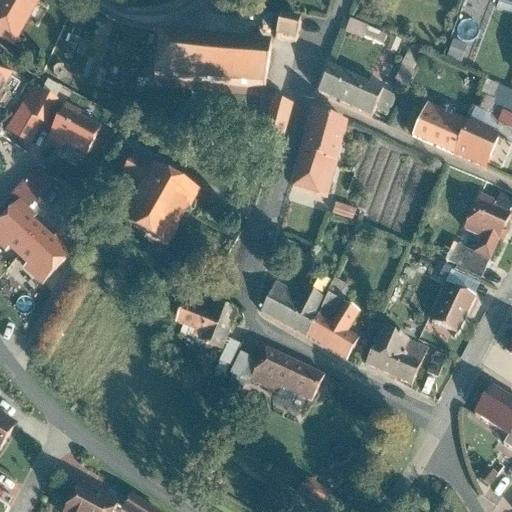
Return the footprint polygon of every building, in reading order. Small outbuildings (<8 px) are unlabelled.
[(3,0),(0,7),(0,43),(17,53),(45,3),(38,0),(3,0)] [(473,0),(470,6),(484,14),(490,3),(484,0),(473,0)] [(288,20),(282,42),(301,46),(306,25),(288,20)] [(390,39),(370,30),(371,30),(351,22),(346,34),(365,42),(366,40),(386,48),(390,39)] [(279,48),(167,39),(163,84),(275,93),(279,48)] [(393,40),(388,53),(397,57),(403,43),(393,40)] [(404,69),(405,69),(398,84),(410,90),(417,75),(415,74),(425,53),(414,47),(404,69)] [(0,105),(15,79),(0,70),(0,105)] [(323,97),(376,123),(380,113),(390,118),(398,100),(335,70),(323,97)] [(511,92),(487,81),(479,97),(487,101),(482,113),(491,117),(497,105),(511,111),(511,92)] [(48,128),(60,105),(35,92),(8,135),(11,137),(33,149),(45,127),(48,128)] [(275,103),(267,133),(288,139),(297,109),(275,103)] [(416,141),(489,174),(505,139),(473,124),(472,126),(431,107),(416,141)] [(89,160),(103,133),(80,121),(83,116),(69,109),(50,145),(64,152),(59,161),(78,172),(85,158),(89,160)] [(475,120),(487,125),(491,118),(478,112),(475,120)] [(317,117),(306,156),(304,156),(295,191),(330,201),(340,166),(342,167),(353,127),(317,117)] [(157,170),(156,172),(136,161),(124,182),(144,193),(125,228),(173,255),(205,197),(157,170)] [(30,213),(56,185),(40,170),(14,199),(22,206),(0,229),(0,250),(8,258),(11,254),(30,270),(26,274),(45,291),(77,255),(60,240),(57,243),(36,224),(39,221),(30,213)] [(449,263),(460,267),(457,273),(483,285),(492,265),(494,266),(504,246),(508,247),(511,237),(511,200),(504,197),(500,205),(483,198),(467,233),(484,242),(477,257),(467,252),(465,256),(455,251),(449,263)] [(358,213),(338,206),(334,216),(355,223),(358,213)] [(290,246),(287,254),(295,257),(298,248),(290,246)] [(435,276),(448,283),(454,271),(441,265),(435,276)] [(452,285),(466,291),(470,281),(457,274),(452,285)] [(265,316),(308,342),(322,320),(318,317),(326,302),(307,292),(303,299),(278,285),(265,316)] [(433,325),(461,338),(479,301),(451,287),(433,325)] [(308,342),(350,367),(363,345),(351,337),(363,317),(346,307),(334,327),(328,323),(331,318),(335,320),(344,306),(332,299),(323,313),(325,314),(322,320),(308,342)] [(202,346),(225,355),(240,316),(215,306),(211,318),(185,308),(177,328),(185,331),(181,342),(201,349),(202,346)] [(369,370),(416,391),(432,354),(385,333),(369,370)] [(232,343),(221,365),(233,371),(243,349),(232,343)] [(268,353),(262,366),(243,357),(233,379),(236,381),(224,406),(236,412),(249,387),(252,388),(254,386),(282,399),(277,410),(303,423),(311,406),(315,408),(328,381),(268,353)] [(439,357),(430,378),(441,383),(450,361),(439,357)] [(511,404),(492,392),(473,421),(506,442),(501,450),(511,456),(511,404)] [(0,414),(0,459),(21,427),(0,414)] [(66,501),(61,510),(61,511),(117,511),(122,502),(84,481),(74,499),(66,501)] [(302,496),(328,511),(335,498),(309,483),(302,496)] [(260,509),(263,511),(275,511),(278,509),(282,511),(294,511),(298,506),(271,490),(268,488),(261,499),(264,501),(260,509)] [(122,511),(123,511),(161,511),(134,494),(122,511)]
